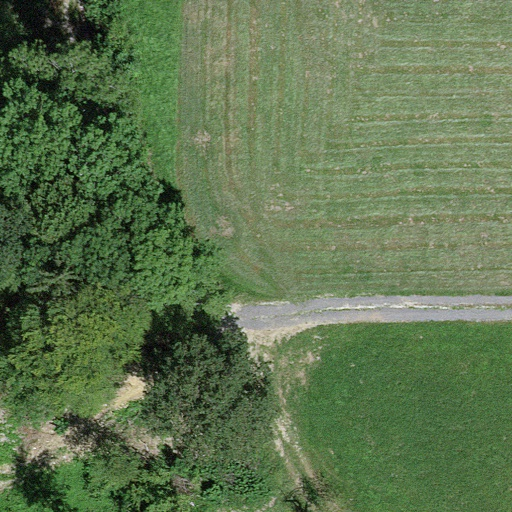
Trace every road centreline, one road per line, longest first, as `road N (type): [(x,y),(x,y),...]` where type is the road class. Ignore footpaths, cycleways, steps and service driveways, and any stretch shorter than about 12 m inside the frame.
road 1 (track): [(511,313),(228,319),(194,298),(141,222),(70,0)]
road 2 (track): [(57,0),(0,167)]
